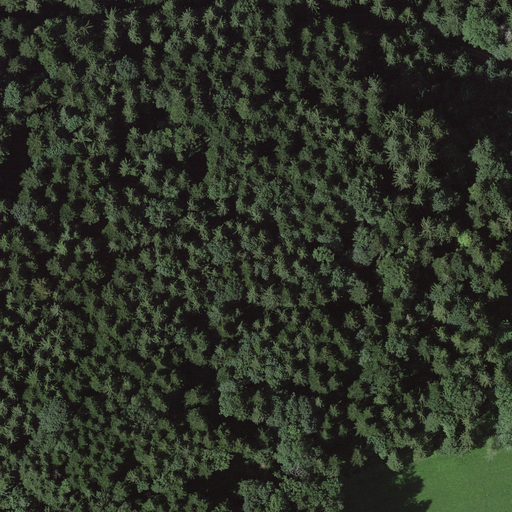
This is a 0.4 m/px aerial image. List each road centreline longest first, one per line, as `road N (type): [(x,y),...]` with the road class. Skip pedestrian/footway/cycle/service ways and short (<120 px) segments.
road 1 (track): [(511,339),(334,296),(247,293),(219,308),(145,383),(50,431),(0,436)]
road 2 (track): [(511,68),(414,35),(322,31),(243,11),(0,33)]
